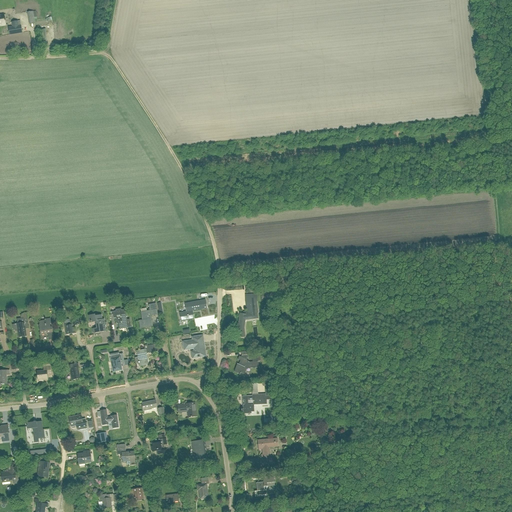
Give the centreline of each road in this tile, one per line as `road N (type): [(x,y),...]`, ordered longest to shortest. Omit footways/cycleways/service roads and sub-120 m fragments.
road 1 (track): [(219,291),(212,236),(184,174),(105,51)]
road 2 (residential): [(232,502),(220,420),(197,383)]
